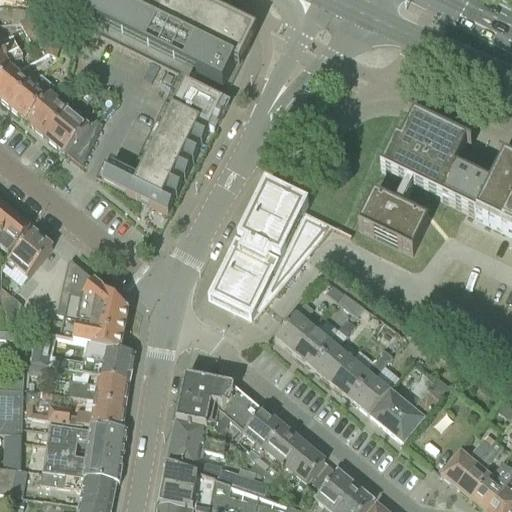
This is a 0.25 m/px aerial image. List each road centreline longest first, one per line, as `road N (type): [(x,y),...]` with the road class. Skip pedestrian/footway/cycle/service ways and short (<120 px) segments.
road 1 (residential): [(406,511),(161,309)]
road 2 (residential): [(161,309),(135,274),(0,171)]
road 3 (tertiary): [(126,511),(161,309)]
road 4 (tertiary): [(238,164),(362,17)]
road 5 (tertiary): [(321,0),(238,164)]
road 6 (tertiary): [(238,164),(161,309)]
road 7 (primary): [(362,17),(474,70)]
